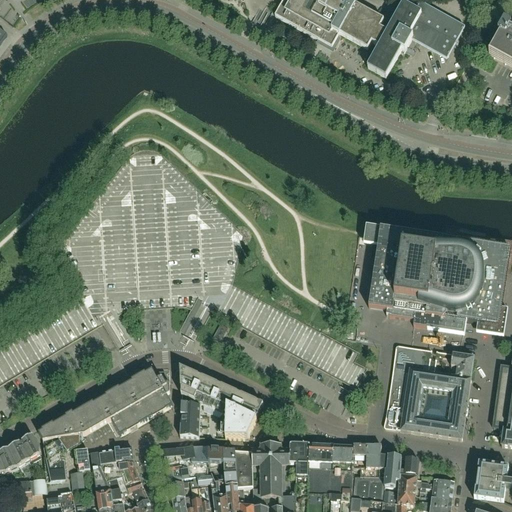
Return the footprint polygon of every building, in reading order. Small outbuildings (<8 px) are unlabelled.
[(380,30),(384,23),(348,2),(345,8),(331,0),(285,0),(275,18),(318,42),(316,45),(333,54),(342,40),(339,38),(340,36),(368,52),(372,44),(379,48),(367,70),(386,80),(402,52),(405,54),(412,42),(413,39),(410,37),(425,10),(419,7),(416,13),(403,6),(388,34),(380,30)] [(447,61),(465,29),(421,4),(419,7),(425,10),(410,37),(413,39),(412,42),(447,61)] [(511,37),(509,36),(511,32),(505,28),(498,39),(501,41),(491,59),(511,70),(511,37)] [(233,285),(242,250),(244,244),(243,244),(244,237),(237,229),(238,229),(212,203),(214,202),(209,197),(205,193),(203,194),(179,171),(169,161),(168,162),(162,156),(158,153),(152,151),(147,150),(141,151),(135,153),(132,155),(128,159),(123,165),(122,164),(93,201),(91,200),(83,210),(85,212),(62,240),(63,241),(57,249),(58,251),(57,252),(62,263),(79,299),(11,340),(0,347),(0,387),(1,387),(12,380),(13,380),(24,373),(25,373),(37,366),(38,365),(49,358),(50,358),(61,351),(62,350),(74,343),(75,343),(79,340),(86,336),(99,328),(103,326),(112,341),(116,347),(117,349),(119,352),(120,351),(131,345),(136,342),(134,340),(119,315),(125,312),(139,311),(140,312),(154,311),(171,310),(171,309),(172,309),(185,308),(186,308),(191,311),(179,333),(184,335),(194,340),(196,342),(212,313),(212,312),(211,312),(215,308),(218,309),(219,307),(219,306),(220,306),(216,314),(229,321),(230,321),(241,328),(242,328),(242,329),(344,384),(348,386),(350,387),(354,389),(357,391),(362,381),(366,374),(368,371),(355,364),(359,355),(336,342),(320,334),(320,333),(321,332),(233,285)] [(503,338),(507,313),(502,312),(511,251),(495,249),(496,246),(491,245),(490,248),(469,245),(457,243),(381,231),(367,229),(366,233),(365,240),(365,246),(378,248),(377,254),(369,310),(390,313),(389,319),(414,323),(414,329),(427,331),(448,334),(464,336),(466,324),(479,326),(477,334),(503,338)] [(223,340),(228,331),(220,327),(213,340),(214,340),(221,344),(223,340)] [(459,443),(462,444),(463,441),(466,419),(466,418),(467,417),(468,417),(469,409),(469,408),(468,408),(471,385),(472,383),(471,383),(471,382),(474,360),(453,357),(451,369),(455,369),(455,372),(458,373),(457,380),(438,377),(439,372),(436,372),(437,364),(437,363),(425,361),(426,353),(405,349),(399,349),(398,349),(397,349),(396,350),(396,351),(395,356),(394,366),(393,369),(390,391),(386,416),(384,429),(384,430),(385,431),(386,432),(401,434),(403,435),(404,434),(459,443)] [(511,369),(501,368),(492,431),(499,432),(504,433),(501,449),(511,450),(511,369)] [(257,422),(264,407),(180,370),(182,397),(180,439),(199,440),(201,406),(227,417),(226,441),(248,442),(257,422)] [(173,408),(171,404),(170,382),(167,378),(161,378),(159,374),(154,374),(152,371),(142,377),(141,376),(135,380),(136,381),(116,392),(115,391),(109,395),(110,396),(90,407),(89,406),(83,410),(84,411),(73,417),(72,415),(38,435),(43,444),(44,444),(80,438),(85,437),(111,422),(121,439),(171,410),(173,408)] [(33,438),(9,451),(19,470),(41,458),(40,450),(33,438)] [(44,444),(47,486),(67,484),(64,451),(62,451),(62,448),(63,447),(68,455),(80,446),(80,443),(80,438),(44,444)] [(291,468),(291,467),(291,448),(283,448),(283,447),(259,447),(259,448),(261,448),(261,452),(260,452),(253,453),(253,454),(253,468),(261,468),(261,469),(262,473),(261,473),(260,473),(260,475),(261,475),(262,481),(261,481),(261,482),(262,490),(261,490),(261,491),(254,491),(254,509),(255,510),(254,511),(295,511),(296,499),(285,500),(285,468),(291,468)] [(310,466),(310,447),(298,447),(298,468),(297,478),(309,479),(310,471),(310,466)] [(324,466),(325,448),(310,447),(310,466),(324,466)] [(334,467),(334,449),(334,448),(325,448),(324,466),(332,467),(334,467)] [(381,472),(381,458),(382,449),(354,448),(354,449),(353,459),(353,467),(353,472),(361,472),(360,480),(381,481),(381,472)] [(334,449),(334,467),(353,467),(353,459),(354,449),(339,449),(334,449)] [(134,463),(132,450),(120,452),(120,451),(115,452),(116,453),(117,465),(134,463)] [(187,467),(184,451),(177,450),(177,451),(178,459),(180,466),(181,466),(181,467),(187,467)] [(9,451),(0,454),(0,477),(5,476),(18,470),(19,470),(9,451)] [(178,459),(177,451),(163,452),(165,460),(178,459)] [(184,451),(187,467),(193,467),(191,451),(184,451)] [(207,467),(206,452),(195,451),(191,451),(193,467),(207,467)] [(226,490),(223,453),(206,452),(207,467),(207,469),(209,469),(221,470),(221,472),(222,486),(219,486),(220,500),(227,499),(226,490)] [(90,473),(88,456),(88,453),(80,453),(78,454),(80,474),(90,473)] [(117,465),(116,453),(98,455),(100,468),(117,465)] [(238,489),(238,479),(237,470),(236,453),(223,453),(226,490),(238,489)] [(254,511),(254,509),(245,509),(245,491),(254,491),(253,468),(253,454),(236,453),(237,470),(238,479),(238,489),(239,511),(254,511)] [(109,492),(108,484),(100,468),(98,455),(91,455),(97,496),(97,499),(99,509),(99,511),(112,511),(112,509),(112,507),(111,503),(109,492)] [(180,466),(178,459),(165,460),(166,468),(180,466)] [(401,473),(402,460),(388,459),(387,472),(387,477),(390,477),(389,484),(400,484),(400,479),(401,478),(401,473)] [(397,511),(399,508),(407,509),(414,510),(415,507),(415,503),(415,499),(418,481),(415,481),(416,479),(418,479),(418,475),(419,464),(407,462),(407,461),(406,461),(405,474),(401,473),(401,478),(400,479),(400,484),(389,484),(388,505),(383,505),(382,511),(397,511)] [(136,471),(134,465),(119,467),(122,475),(136,471)] [(511,481),(511,469),(509,469),(479,465),(474,501),(504,505),(506,490),(511,490),(511,484),(507,484),(507,481),(511,481)] [(209,469),(207,469),(207,467),(193,467),(187,467),(181,467),(181,466),(180,466),(166,468),(168,476),(182,475),(188,474),(197,473),(198,480),(199,480),(208,480),(209,469)] [(351,502),(353,472),(353,467),(334,467),(332,467),(332,474),(332,475),(325,474),(325,472),(310,471),(309,479),(309,497),(323,497),(325,498),(325,501),(337,501),(351,502)] [(138,477),(138,476),(136,471),(122,475),(124,483),(138,477)] [(360,480),(361,472),(353,472),(351,502),(352,502),(356,480),(360,480)] [(200,489),(199,480),(198,480),(197,473),(188,474),(189,481),(190,481),(190,483),(193,501),(194,511),(202,511),(201,500),(200,489)] [(189,481),(188,474),(182,475),(168,476),(169,484),(183,482),(189,481)] [(85,491),(83,475),(71,477),(73,492),(85,491)] [(141,484),(138,477),(124,483),(124,484),(127,490),(141,484)] [(213,479),(208,480),(199,480),(200,489),(212,487),(216,486),(213,479)] [(47,482),(33,483),(34,498),(48,497),(47,482)] [(454,494),(455,485),(435,482),(434,487),(425,486),(425,485),(421,485),(421,490),(427,491),(433,492),(454,494)] [(32,499),(31,483),(20,484),(21,498),(23,498),(23,500),(32,499)] [(194,511),(193,501),(190,483),(184,485),(184,490),(185,492),(186,500),(185,500),(186,501),(187,511),(194,511)] [(129,496),(143,490),(141,484),(127,490),(129,495),(129,496)] [(184,490),(184,485),(170,486),(172,494),(173,502),(181,501),(181,502),(186,501),(185,500),(186,500),(185,492),(184,490)] [(219,486),(216,486),(212,487),(214,501),(212,501),(213,504),(215,504),(215,511),(229,511),(228,499),(227,499),(220,500),(219,486)] [(215,511),(215,504),(213,504),(212,501),(214,501),(212,487),(200,489),(201,500),(202,511),(215,511)] [(239,511),(238,489),(226,490),(227,499),(228,499),(229,511),(239,511)] [(121,491),(109,492),(111,503),(122,501),(122,498),(121,491)] [(149,502),(144,491),(133,496),(138,507),(149,502)] [(452,503),(454,494),(433,492),(432,501),(452,503)] [(75,511),(74,504),(73,494),(62,496),(63,506),(63,511),(75,511)] [(92,510),(99,509),(97,499),(97,496),(92,496),(93,503),(86,504),(87,509),(88,511),(92,511),(92,510)] [(133,511),(131,506),(129,507),(124,498),(122,498),(122,501),(122,503),(114,504),(114,507),(112,507),(112,509),(124,507),(124,511),(133,511)] [(322,511),(323,501),(309,500),(308,511),(322,511)] [(63,511),(63,506),(59,506),(58,501),(48,502),(48,511),(63,511)] [(187,511),(186,501),(181,502),(181,501),(173,502),(174,511),(187,511)] [(336,511),(337,501),(325,501),(323,501),(322,511),(336,511)] [(350,511),(351,502),(337,501),(336,511),(350,511)] [(451,511),(452,503),(432,501),(432,505),(428,504),(415,503),(415,507),(424,508),(424,509),(451,511)] [(153,511),(149,502),(138,507),(140,511),(153,511)] [(360,511),(362,503),(352,502),(351,502),(350,511),(360,511)]
